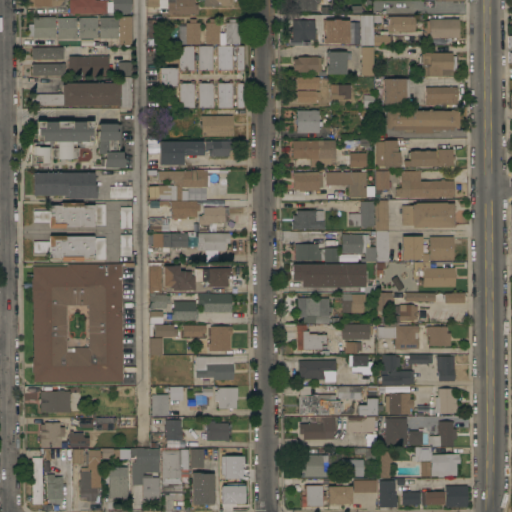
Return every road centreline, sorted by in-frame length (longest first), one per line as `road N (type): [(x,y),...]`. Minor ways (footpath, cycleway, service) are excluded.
road 1 (residential): [(10,511),(5,0)]
road 2 (residential): [(264,0),(267,511)]
road 3 (secondary): [(491,511),(488,0)]
